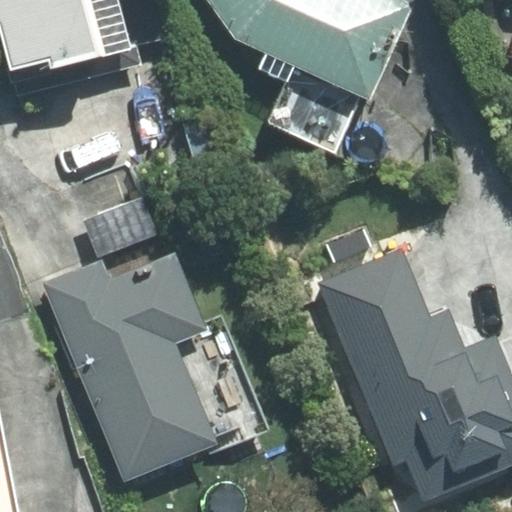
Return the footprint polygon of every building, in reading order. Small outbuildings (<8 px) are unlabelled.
[(0,0),(0,20),(5,19),(24,92),(135,62),(118,0),(0,0)] [(212,0),(242,40),(295,63),(271,118),(352,153),(418,2),(412,0),(212,0)] [(136,184),(80,207),(99,255),(155,232),(136,184)] [(404,246),(320,281),(396,463),(409,458),(426,499),(511,463),(511,359),(501,334),(469,347),(452,307),(433,315),(404,246)] [(47,283),(127,481),(271,423),(228,316),(210,324),(182,253),(114,280),(106,260),(47,283)] [(0,511),(21,511),(0,402),(0,511)]
